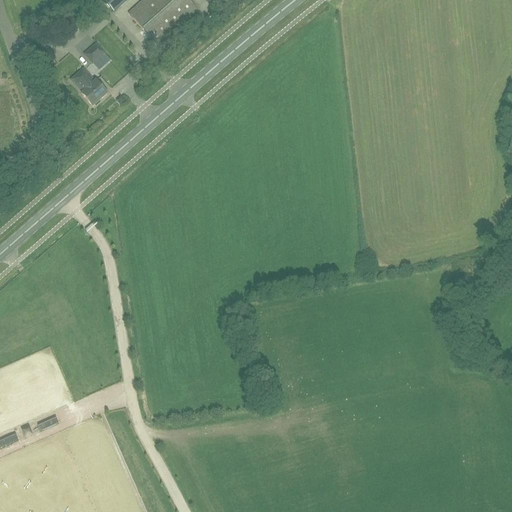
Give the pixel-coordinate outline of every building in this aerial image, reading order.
[(102,0),(114,12),(127,0),(102,0)] [(187,0),(145,0),(129,15),(157,47),(198,11),(187,0)] [(104,54),(96,45),(84,56),(92,65),(104,54)] [(93,108),(107,95),(95,82),(95,83),(83,70),(71,81),(82,94),(81,95),(93,108)] [(136,465),(131,467),(137,482),(142,481),(136,465)] [(136,488),(140,500),(149,497),(144,485),(136,488)]
